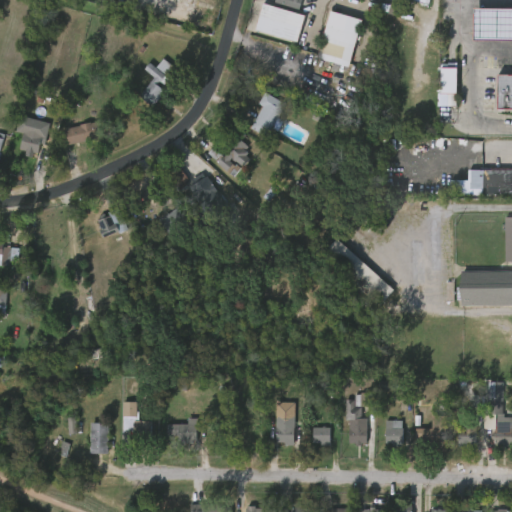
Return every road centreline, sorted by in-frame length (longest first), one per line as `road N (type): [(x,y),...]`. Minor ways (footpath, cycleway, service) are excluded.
road 1 (residential): [(133,477),(511,485)]
road 2 (residential): [(0,201),(91,186),(175,144),(203,120),(239,0)]
